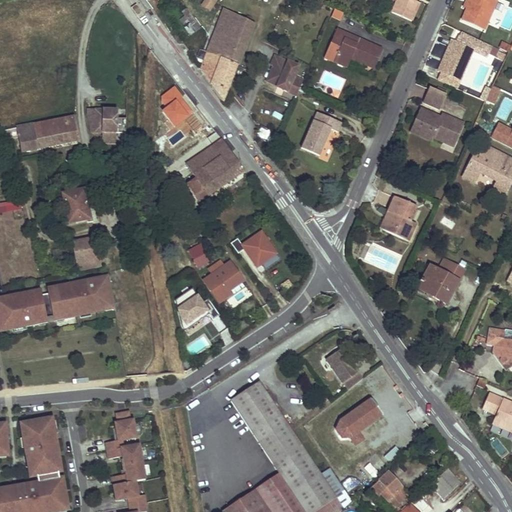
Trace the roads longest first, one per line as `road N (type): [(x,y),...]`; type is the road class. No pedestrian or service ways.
road 1 (residential): [(336,271),(280,320),(176,387),(69,395)]
road 2 (tertiary): [(130,0),(315,242)]
road 3 (tertiary): [(336,271),(509,511)]
road 4 (residential): [(315,242),(352,204),(440,0)]
